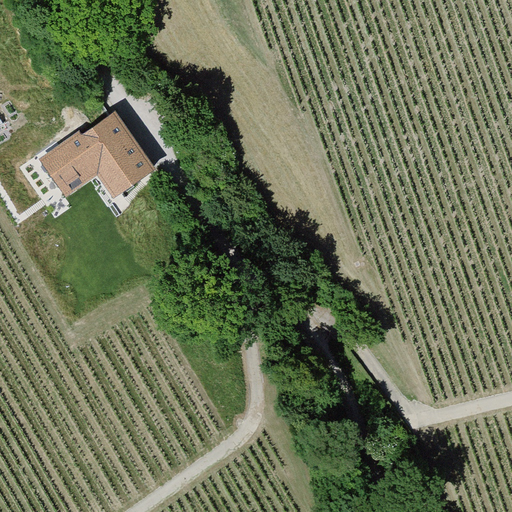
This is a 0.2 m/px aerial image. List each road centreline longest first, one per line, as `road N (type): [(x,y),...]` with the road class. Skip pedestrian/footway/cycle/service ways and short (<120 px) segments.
road 1 (track): [(383,511),(266,286),(111,79),(67,0)]
road 2 (track): [(511,397),(418,413),(290,279),(266,286),(247,323),(254,414),(235,443),(140,511)]
road 3 (track): [(0,108),(81,113),(128,100)]
